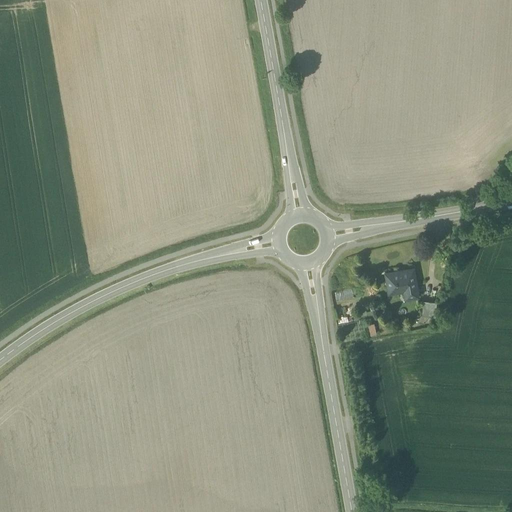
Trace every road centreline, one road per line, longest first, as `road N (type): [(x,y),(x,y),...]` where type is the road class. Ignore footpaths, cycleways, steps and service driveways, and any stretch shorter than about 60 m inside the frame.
road 1 (tertiary): [(0,362),(116,290),(279,240)]
road 2 (secondary): [(307,262),(351,511)]
road 3 (secondary): [(260,0),(299,216)]
road 4 (tertiary): [(511,203),(325,234)]
